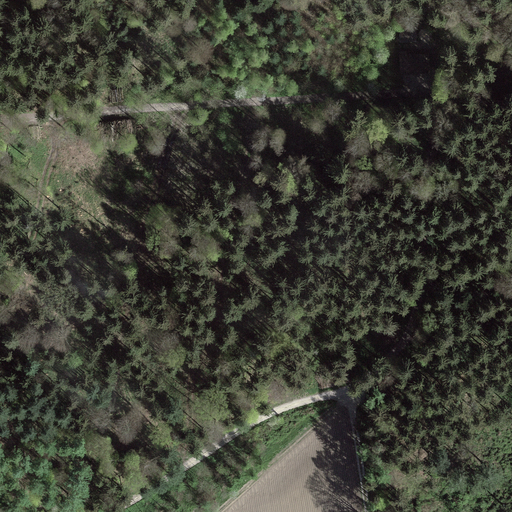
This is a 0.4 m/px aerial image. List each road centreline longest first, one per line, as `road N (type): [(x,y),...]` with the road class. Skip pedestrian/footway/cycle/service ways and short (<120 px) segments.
road 1 (track): [(110,511),(256,419),(350,391),(409,337),(446,88)]
road 2 (track): [(0,120),(446,88)]
road 3 (track): [(224,511),(351,399)]
road 4 (track): [(373,511),(350,391)]
